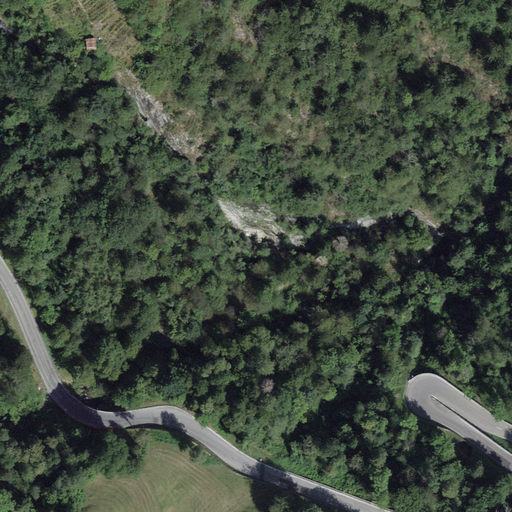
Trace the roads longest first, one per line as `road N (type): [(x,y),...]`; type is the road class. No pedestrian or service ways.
road 1 (tertiary): [(370,511),(244,463),(184,421),(80,412),(52,383),(0,270)]
road 2 (tertiary): [(511,433),(431,381),(413,385),(412,394),(511,464)]
